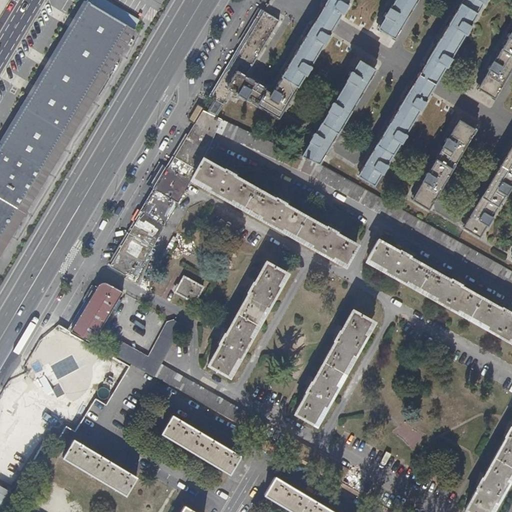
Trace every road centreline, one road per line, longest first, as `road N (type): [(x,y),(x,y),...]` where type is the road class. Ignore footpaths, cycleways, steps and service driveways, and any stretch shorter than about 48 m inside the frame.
road 1 (primary): [(193,0),(0,324)]
road 2 (residential): [(58,255),(88,265),(184,99),(172,63)]
road 3 (primary): [(58,255),(172,63)]
road 4 (unknown): [(0,397),(88,265)]
